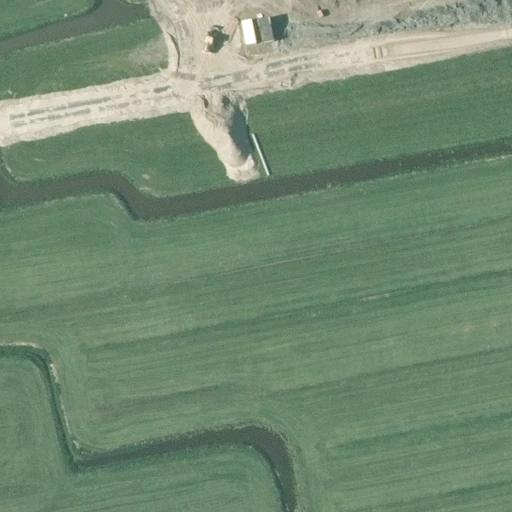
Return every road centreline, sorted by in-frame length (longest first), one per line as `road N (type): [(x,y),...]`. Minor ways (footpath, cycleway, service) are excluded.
road 1 (residential): [(207,87),(511,32)]
road 2 (residential): [(511,185),(273,228)]
road 3 (residential): [(100,322),(116,398),(215,378),(208,345)]
road 4 (unclassified): [(0,127),(207,87)]
road 5 (residential): [(291,327),(337,511)]
road 6 (residential): [(207,87),(273,228)]
road 7 (residential): [(4,279),(88,262),(100,322)]
road 8 (residential): [(208,345),(199,301),(100,322)]
